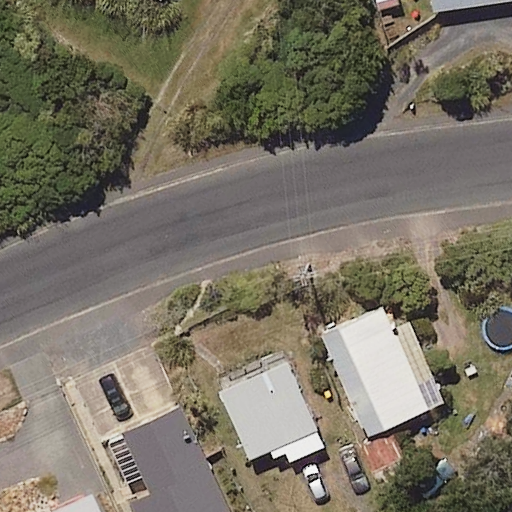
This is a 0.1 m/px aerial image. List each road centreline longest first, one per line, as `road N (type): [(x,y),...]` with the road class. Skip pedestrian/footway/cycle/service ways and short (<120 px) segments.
road 1 (tertiary): [(0,292),(113,243),(307,190),(511,161)]
road 2 (track): [(113,243),(212,0)]
